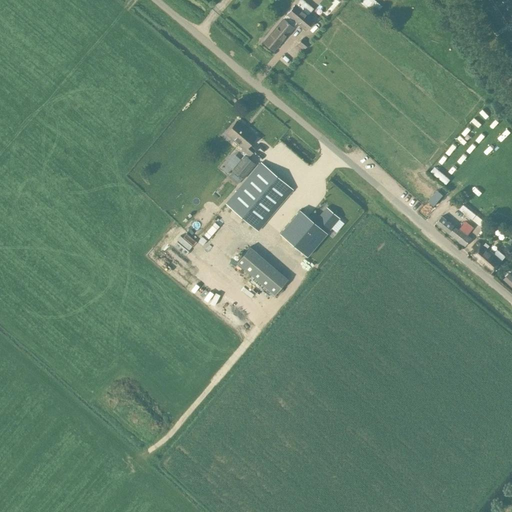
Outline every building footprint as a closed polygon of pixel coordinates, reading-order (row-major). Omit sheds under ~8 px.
[(374,0),(360,0),(374,13),(381,6),(374,0)] [(283,19),(263,43),(273,51),(293,27),(296,23),(305,31),(314,21),(295,5),(286,15),(283,19)] [(302,39),(298,44),(304,49),(308,44),(302,39)] [(237,121),(226,134),(244,149),(241,154),(243,156),(247,158),(249,156),(254,150),(249,145),(256,137),(237,121)] [(243,156),(231,170),(232,171),(242,179),(243,180),(255,164),(247,158),(243,156)] [(260,162),(226,204),(258,231),(267,221),(293,190),(260,162)] [(299,210),(280,233),(307,256),(308,255),(333,225),(339,218),(327,207),(321,214),(314,222),(299,210)] [(442,217),(437,224),(465,247),(472,239),(468,236),(474,228),(466,221),(460,229),(459,229),(459,230),(442,217)] [(471,248),(477,252),(473,258),(492,273),(501,262),(505,257),(497,250),(493,255),(486,250),(489,246),(485,243),(483,247),(476,242),(471,248)] [(250,246),(237,262),(274,294),(288,278),(250,246)]
